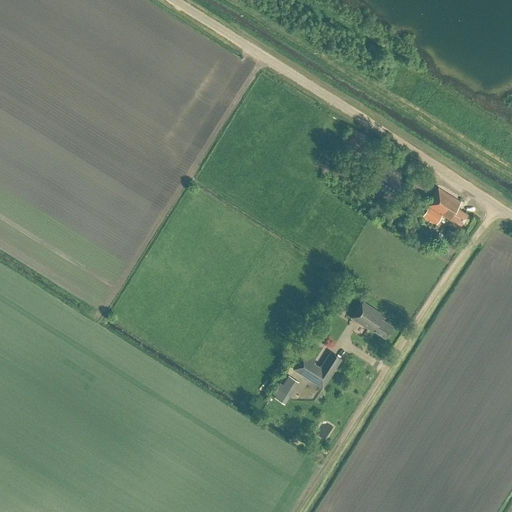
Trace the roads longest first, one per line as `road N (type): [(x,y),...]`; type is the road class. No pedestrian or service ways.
road 1 (unclassified): [(511,216),(174,0)]
road 2 (track): [(495,205),(295,511)]
